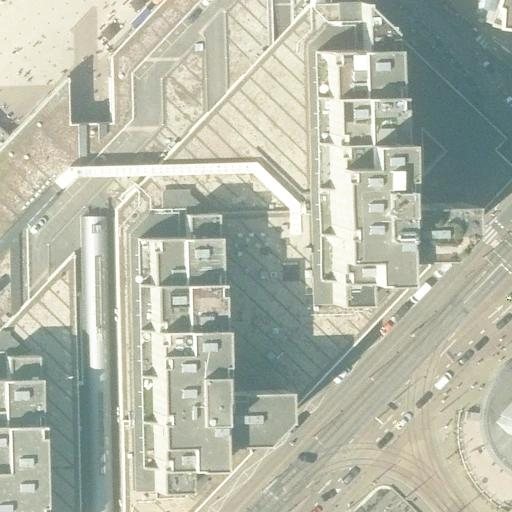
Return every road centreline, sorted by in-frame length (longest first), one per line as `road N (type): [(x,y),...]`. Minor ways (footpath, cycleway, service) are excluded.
road 1 (secondary): [(511,210),(225,511)]
road 2 (secondary): [(305,511),(511,292)]
road 3 (residential): [(511,126),(468,63),(403,0)]
